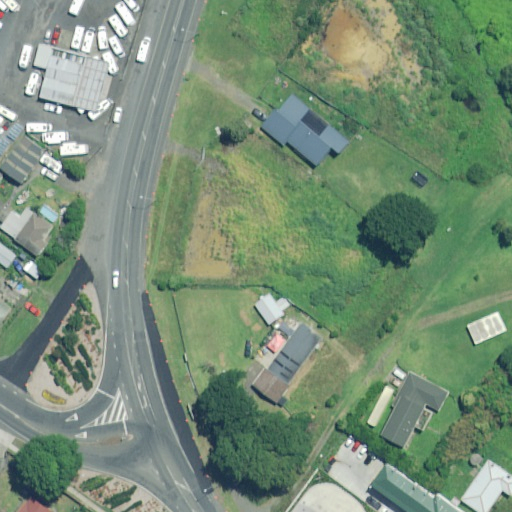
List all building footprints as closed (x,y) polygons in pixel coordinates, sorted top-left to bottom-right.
[(41,50),(32,97),(95,110),(104,63),(41,50)] [(288,79),(280,73),(273,83),(280,89),(288,79)] [(350,141),(294,95),(280,111),(278,110),(263,127),(285,146),(289,142),(318,167),(334,148),(340,153),(350,141)] [(45,152),(26,138),(2,169),(22,184),(45,152)] [(61,230),(30,207),(21,218),(13,212),(1,229),(40,258),(61,230)] [(244,213),(216,209),(211,245),(205,244),(201,274),(238,279),(245,230),(242,229),(244,213)] [(298,240),(288,217),(256,230),(266,253),(298,240)] [(17,257),(0,244),(0,264),(7,270),(17,257)] [(45,271),(29,260),(23,269),(38,280),(45,271)] [(276,303),(271,295),(256,305),(271,326),(286,315),(284,311),(291,306),(285,297),(276,303)] [(0,326),(13,310),(0,299),(0,326)] [(507,332),(498,313),(468,326),(476,345),(507,332)] [(322,342),(301,326),(268,370),(266,369),(253,386),(278,404),(291,388),(288,386),(322,342)] [(449,394),(412,373),(393,405),(398,408),(382,435),(405,448),(430,406),(439,411),(449,394)] [(511,495),(511,476),(491,461),(462,500),(479,511),(488,511),(504,491),(511,496),(511,495)] [(376,480),(420,511),(465,511),(441,494),(438,497),(389,462),(376,480)] [(55,511),(56,511),(43,502),(42,505),(30,497),(20,511),(55,511)] [(319,511),(301,498),(291,511),(319,511)]
